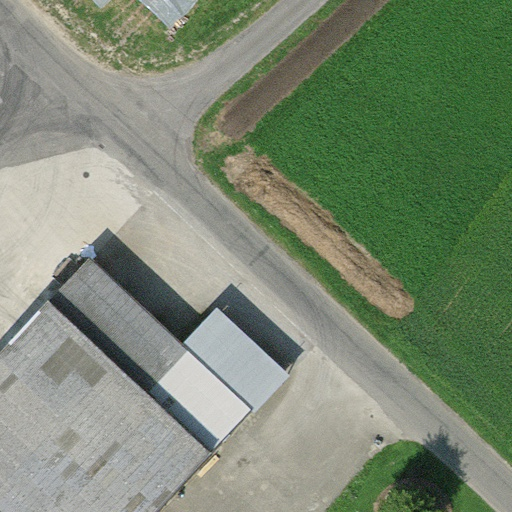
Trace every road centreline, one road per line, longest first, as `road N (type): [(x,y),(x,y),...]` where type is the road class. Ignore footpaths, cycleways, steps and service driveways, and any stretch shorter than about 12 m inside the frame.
road 1 (unclassified): [(0,8),(511,489)]
road 2 (track): [(305,0),(145,140)]
road 3 (unknown): [(306,511),(401,383)]
